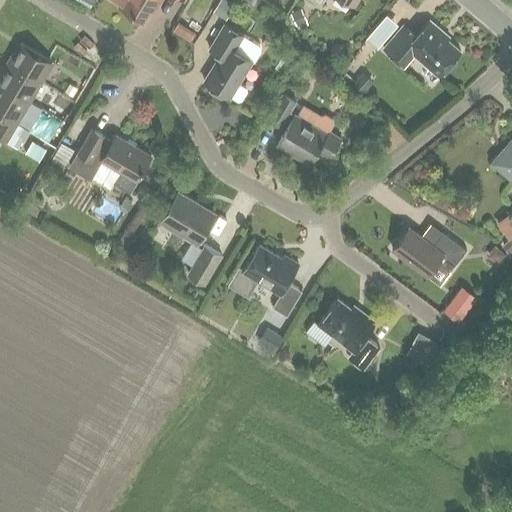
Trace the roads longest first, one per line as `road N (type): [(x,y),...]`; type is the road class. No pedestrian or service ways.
road 1 (residential): [(325,214),(300,217),(218,168),(165,79),(39,0)]
road 2 (residential): [(511,62),(325,214)]
road 3 (residential): [(449,331),(339,253),(325,214)]
